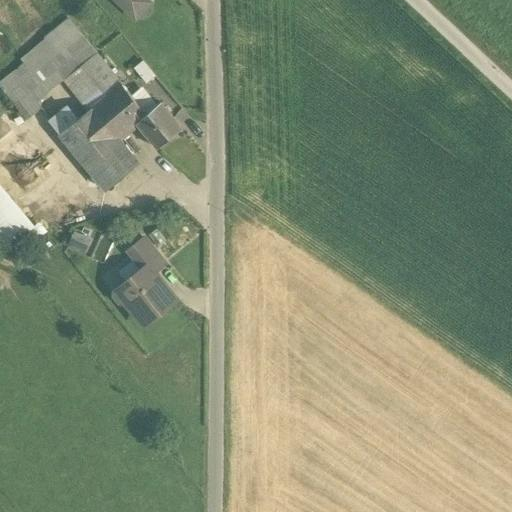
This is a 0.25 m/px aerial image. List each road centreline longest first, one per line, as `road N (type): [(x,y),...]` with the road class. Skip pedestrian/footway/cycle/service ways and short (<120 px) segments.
road 1 (residential): [(216,342),(212,0)]
road 2 (track): [(215,511),(216,342)]
